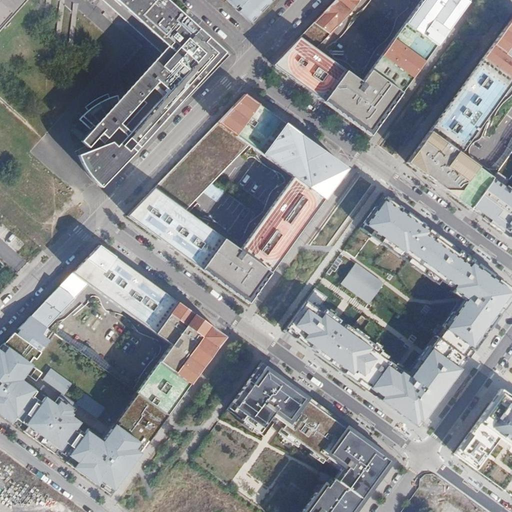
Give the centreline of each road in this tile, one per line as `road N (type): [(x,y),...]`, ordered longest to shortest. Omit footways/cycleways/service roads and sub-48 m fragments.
road 1 (residential): [(95,219),(425,455)]
road 2 (residential): [(240,69),(511,263)]
road 3 (residential): [(240,69),(95,219)]
road 4 (residential): [(425,455),(511,336)]
road 5 (residential): [(95,219),(0,317)]
road 6 (residential): [(0,439),(98,511)]
